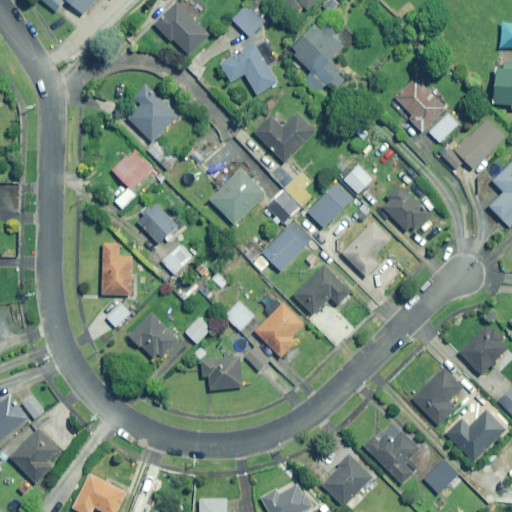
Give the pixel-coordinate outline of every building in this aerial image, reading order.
[(65,3),(61,0),(41,0),(56,13),(65,3)] [(97,0),(64,0),(84,16),(97,0)] [(286,0),(284,2),(297,16),(305,8),(308,10),(318,0),(286,0)] [(266,22),(248,4),(233,19),(250,37),(266,22)] [(209,36),(178,6),(157,29),(171,43),(173,41),(189,57),(209,36)] [(303,81),(318,96),(329,84),(337,92),(349,81),(330,62),(344,48),(318,23),(290,51),(312,73),(303,81)] [(257,97),(277,84),(267,67),(277,62),(264,40),(220,66),(231,84),(245,76),(257,97)] [(511,60),(497,59),(493,103),(511,104),(511,60)] [(445,111),(415,81),(395,100),(412,117),(408,120),(422,134),(445,111)] [(178,118),(146,86),(134,98),(142,106),(129,119),(152,143),(178,118)] [(269,96),(257,106),(265,115),(276,106),(269,96)] [(317,133),(299,115),(283,130),(271,118),(255,134),(284,165),(317,133)] [(459,125),(448,115),(429,134),(439,144),(459,125)] [(505,139),(487,120),(456,151),(452,147),(442,157),(456,171),(465,162),(473,170),(505,139)] [(177,162),(158,142),(148,152),(167,172),(177,162)] [(153,171),(135,151),(113,172),(131,192),(153,171)] [(511,162),(492,182),(504,194),(490,208),(509,229),(511,226),(511,162)] [(375,180),(360,165),(345,179),(360,194),(375,180)] [(295,180),(282,166),(273,175),(286,188),(295,180)] [(268,193),(243,168),(212,200),(237,224),(268,193)] [(295,180),(286,188),(303,206),(313,197),(305,189),(313,181),(304,171),(295,180)] [(354,198),(339,183),(309,212),(325,228),(354,198)] [(383,209),(406,232),(411,227),(414,230),(429,215),(399,186),(389,196),(392,200),(383,209)] [(136,198),(129,190),(115,202),(122,210),(136,198)] [(155,204),(137,222),(159,245),(177,227),(155,204)] [(296,222),(264,253),(282,271),(314,241),(296,222)] [(344,253),(352,261),(368,277),(381,264),(374,257),(392,239),(375,222),(344,253)] [(120,245),(104,245),(103,296),(131,297),(132,258),(120,258),(120,245)] [(192,259),(180,247),(162,263),(174,276),(192,259)] [(210,272),(201,264),(194,272),(202,280),(210,272)] [(352,294),(323,266),(293,297),(313,317),(330,300),(338,307),(352,294)] [(172,309),(161,298),(155,304),(166,315),(172,309)] [(262,311),(270,318),(255,333),(281,359),(296,344),(291,339),(304,326),(283,305),(280,308),(272,300),(262,311)] [(254,318),(239,303),(225,317),(240,332),(254,318)] [(131,315),(122,305),(106,319),(116,329),(131,315)] [(167,328),(152,314),(130,338),(153,360),(158,355),(163,360),(184,337),(170,324),(167,328)] [(211,330),(200,319),(186,334),(197,345),(211,330)] [(510,349),(489,326),(460,354),(481,377),(510,349)] [(270,362),(256,348),(245,359),(259,373),(270,362)] [(243,389),(239,358),(202,363),(203,379),(208,378),(210,393),(243,389)] [(463,390),(444,370),(413,401),(439,427),(454,412),(447,405),(463,390)] [(511,390),(499,404),(511,416),(511,390)] [(45,413),(33,396),(23,404),(34,420),(45,413)] [(0,441),(28,421),(10,398),(0,405),(0,441)] [(511,425),(495,408),(480,422),(497,439),(511,425)] [(61,452),(40,430),(10,458),(36,485),(52,470),(47,465),(61,452)] [(377,432),(363,447),(402,486),(414,474),(405,466),(420,452),(402,434),(391,445),(377,432)] [(376,478),(351,453),(322,482),(347,507),(376,478)] [(460,476),(445,460),(431,472),(446,489),(460,476)] [(117,511),(127,494),(90,476),(72,510),(76,511),(93,511),(95,509),(99,511),(117,511)] [(306,511),(313,509),(300,484),(280,495),(278,490),(261,499),(268,511),(306,511)] [(226,511),(227,501),(200,501),(200,511),(226,511)]
